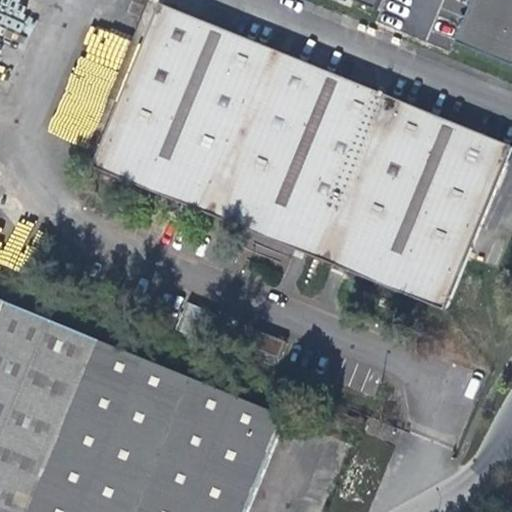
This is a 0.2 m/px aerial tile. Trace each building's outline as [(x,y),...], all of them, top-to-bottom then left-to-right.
[(381,0),(350,0),(377,11),(381,0)] [(511,0),(467,0),(452,41),(511,65),(511,0)] [(511,157),(511,143),(165,7),(117,122),(97,171),(450,311),(511,157)] [(49,134),(89,149),(129,38),(89,24),(49,134)] [(0,62),(0,90),(10,68),(0,62)] [(0,345),(0,511),(251,511),(290,415),(16,305),(0,345)] [(255,329),(249,346),(283,358),(289,342),(255,329)]
